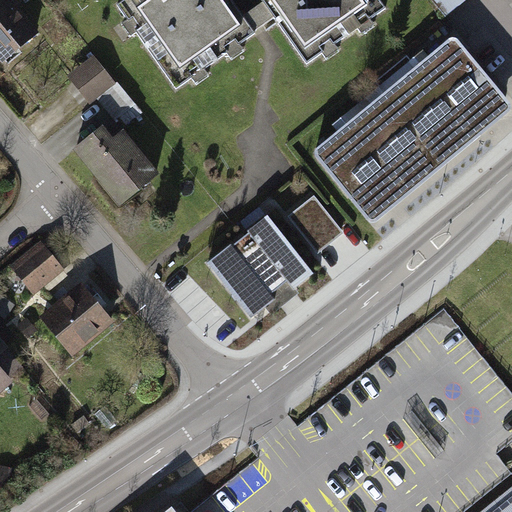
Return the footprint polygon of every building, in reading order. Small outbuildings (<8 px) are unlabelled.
[(40,35),(10,0),(4,0),(0,3),(0,52),(8,62),(40,35)] [(124,0),(117,5),(176,87),(256,30),(245,16),(234,0),(124,0)] [(387,7),(381,0),(263,0),(264,2),(275,17),(308,63),(387,7)] [(464,0),(435,0),(447,14),(464,0)] [(275,17),(264,2),(245,16),(256,30),(275,17)] [(511,115),(511,109),(459,42),(318,152),(374,223),(511,115)] [(120,81),(96,51),(71,73),(95,100),(120,81)] [(136,102),(120,81),(95,100),(112,121),(136,102)] [(121,136),(108,121),(78,146),(126,204),(166,170),(131,128),(121,136)] [(294,216),(322,254),(348,236),(320,197),(294,216)] [(311,267),(269,215),(210,261),(252,314),(311,267)] [(42,241),(16,261),(34,285),(61,265),(42,241)] [(85,280),(45,314),(74,349),(115,314),(85,280)] [(0,394),(19,377),(0,355),(0,394)] [(511,511),(511,492),(486,511),(511,511)]
